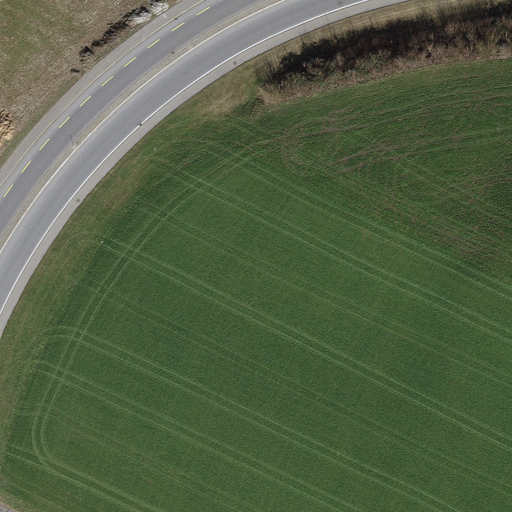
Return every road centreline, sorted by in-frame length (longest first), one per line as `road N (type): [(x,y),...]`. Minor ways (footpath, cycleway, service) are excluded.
road 1 (secondary): [(0,279),(43,209),(150,94),(222,44),(319,0)]
road 2 (secondary): [(242,0),(120,78),(66,129),(0,218)]
